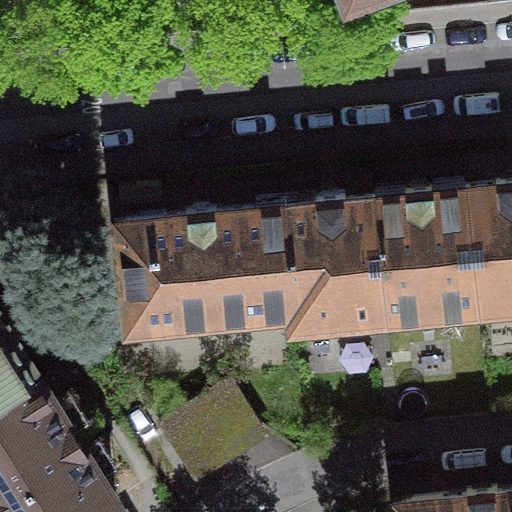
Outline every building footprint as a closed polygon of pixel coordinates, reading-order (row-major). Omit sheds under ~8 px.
[(495,179),(466,182),(477,297),(511,293),(511,174),(511,175),(495,176),(495,179)] [(404,188),(376,191),(387,306),(477,297),(466,182),(435,185),(435,182),(420,184),(404,185),(404,188)] [(387,306),(376,191),(346,194),(346,191),(330,192),(314,194),(314,197),(286,200),(297,314),(387,306)] [(297,314),(286,200),(218,206),(217,203),(201,204),(186,206),(186,209),(121,215),(131,316),(294,301),(295,315),(297,314)] [(0,315),(0,395),(36,372),(3,320),(0,315)] [(76,436),(36,372),(0,395),(0,511),(95,511),(117,499),(76,436)] [(195,395),(159,417),(190,469),(262,424),(231,373),(195,395)] [(511,511),(511,484),(498,486),(498,483),(482,485),(466,486),(466,489),(401,495),(403,511),(511,511)]
